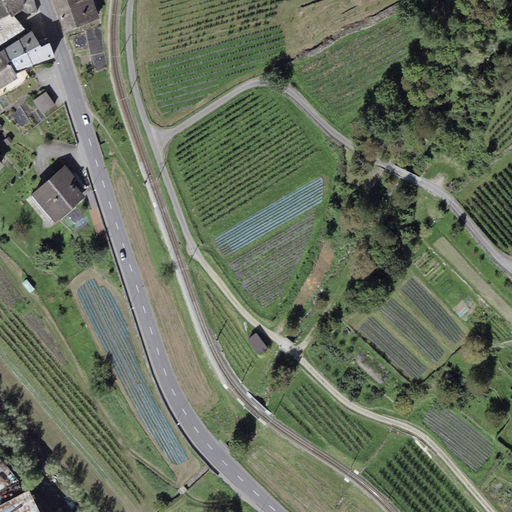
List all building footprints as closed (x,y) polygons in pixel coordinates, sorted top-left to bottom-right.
[(0,0),(0,20),(10,15),(1,0),(0,0)] [(36,27),(34,0),(1,0),(10,15),(26,28),(36,27)] [(102,19),(92,0),(53,0),(65,33),(102,19)] [(10,15),(0,20),(0,44),(26,28),(10,15)] [(32,67),(56,57),(50,44),(42,47),(32,32),(19,40),(32,67)] [(0,54),(15,74),(32,67),(19,40),(0,53),(0,54)] [(0,89),(18,79),(15,74),(0,54),(0,89)] [(45,92),(33,100),(43,115),(55,107),(45,92)] [(32,195),(56,223),(85,197),(74,183),(77,180),(65,166),(32,195)] [(254,333),(245,340),(257,356),(266,349),(254,333)] [(0,506),(0,511),(39,511),(30,491),(0,506)]
